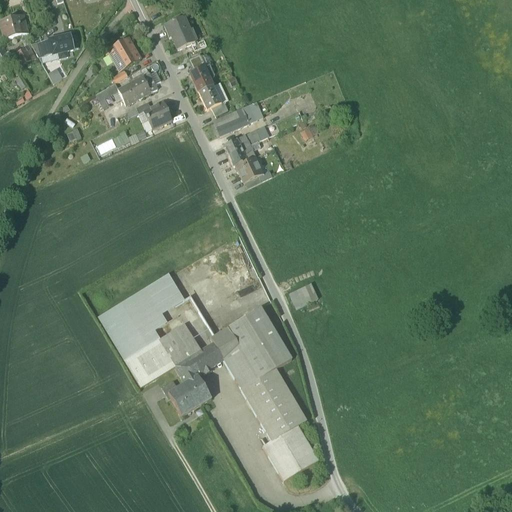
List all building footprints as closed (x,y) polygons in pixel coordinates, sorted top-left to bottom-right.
[(0,23),(0,31),(3,42),(20,37),(26,36),(28,35),(23,17),(0,23)] [(170,37),(177,52),(190,46),(194,45),(183,19),(165,26),(164,27),(168,37),(170,37)] [(29,47),(26,36),(20,37),(24,49),(24,50),(26,54),(31,51),(29,47)] [(58,56),(59,61),(68,59),(66,54),(73,52),(73,51),(69,38),(69,37),(42,44),(45,59),(58,56)] [(69,38),(73,51),(78,50),(75,37),(69,38)] [(108,54),(119,74),(140,62),(132,48),(128,41),(108,54)] [(190,46),(194,54),(207,49),(203,41),(194,45),(190,46)] [(37,45),(40,60),(45,59),(42,44),(37,45)] [(38,60),(40,60),(37,45),(31,46),(38,60)] [(15,56),(22,68),(31,62),(26,54),(24,50),(15,56)] [(36,60),(31,51),(26,54),(31,62),(36,60)] [(45,59),(40,60),(42,65),(59,61),(58,56),(45,59)] [(187,62),(193,75),(204,70),(205,69),(200,59),(199,56),(187,62)] [(205,69),(209,68),(211,67),(206,56),(200,59),(205,69)] [(184,64),(190,76),(193,75),(187,62),(184,64)] [(205,69),(204,70),(210,82),(212,81),(214,78),(209,68),(205,69)] [(142,80),(149,76),(145,69),(131,77),(133,81),(141,77),(142,80)] [(47,76),(53,86),(62,81),(55,70),(47,76)] [(212,88),(210,82),(204,70),(193,75),(190,76),(189,77),(197,95),(198,95),(212,88)] [(156,73),(149,77),(154,87),(161,83),(156,73)] [(111,81),(115,86),(127,80),(127,79),(123,74),(111,81)] [(149,76),(142,80),(130,86),(138,101),(157,92),(154,87),(149,77),(149,76)] [(129,84),(130,86),(142,80),(141,77),(133,81),(129,84)] [(26,89),(19,78),(14,81),(21,92),(26,89)] [(231,89),(237,86),(234,79),(228,82),(231,89)] [(221,106),(223,105),(228,103),(220,85),(212,88),(221,106)] [(117,92),(117,93),(118,92),(115,86),(101,94),(104,100),(117,92)] [(125,108),(138,101),(130,86),(118,92),(117,93),(118,93),(122,102),(125,108)] [(221,106),(212,88),(198,95),(206,113),(211,111),(221,106)] [(122,102),(118,93),(112,96),(117,105),(122,102)] [(95,97),(103,112),(108,109),(104,100),(101,94),(95,97)] [(136,111),(138,116),(143,114),(142,114),(150,111),(148,105),(141,108),(136,111)] [(148,124),(151,132),(171,123),(163,105),(150,111),(142,114),(143,114),(147,124),(148,124)] [(211,111),(214,118),(226,112),(223,105),(221,106),(211,111)] [(255,105),(242,111),(213,123),(214,124),(220,139),(249,127),(249,126),(263,120),(259,111),(258,111),(255,105)] [(127,121),(138,117),(138,116),(136,111),(125,115),(127,121)] [(143,114),(138,116),(138,117),(146,135),(151,132),(148,124),(147,124),(143,114)] [(298,126),(300,130),(301,129),(301,131),(306,129),(305,128),(307,127),(305,123),(298,126)] [(308,130),(312,138),(318,135),(315,127),(308,130)] [(255,133),(260,142),(269,138),(264,129),(255,133)] [(77,130),(72,132),(72,134),(75,141),(76,142),(81,140),(77,130)] [(312,138),(308,130),(300,135),(304,143),(312,139),(312,138)] [(124,146),(129,144),(124,133),(119,136),(120,137),(124,146)] [(138,144),(147,140),(143,133),(135,137),(138,144)] [(255,133),(245,138),(249,147),(257,143),(260,142),(255,133)] [(75,141),(72,134),(66,136),(69,144),(75,141)] [(124,146),(120,137),(112,141),(117,150),(124,146)] [(138,144),(135,137),(128,140),(129,144),(131,147),(138,144)] [(245,138),(236,141),(238,145),(239,144),(242,151),(249,147),(249,148),(249,147),(245,138)] [(228,157),(242,151),(239,144),(238,145),(236,141),(223,148),(228,157)] [(250,150),(252,154),(261,150),(257,143),(249,147),(249,148),(250,150)] [(252,154),(250,150),(243,153),(245,157),(244,157),(246,161),(247,164),(254,160),(255,160),(252,154)] [(243,153),(242,151),(228,157),(232,167),(234,166),(246,161),(244,157),(245,157),(243,153)] [(90,162),(87,155),(80,159),(83,166),(90,162)] [(236,169),(244,186),(245,185),(258,179),(262,177),(254,160),(247,164),(236,169)] [(234,166),(236,169),(247,164),(246,161),(234,166)] [(281,167),(284,173),(292,170),(299,166),(297,162),(290,165),(289,163),(281,167)] [(269,174),(262,177),(258,179),(261,185),(272,179),(269,174)] [(245,185),(248,191),(261,185),(258,179),(245,185)] [(113,345),(123,363),(158,342),(153,333),(165,325),(160,317),(184,302),(168,276),(144,291),(97,319),(113,345)] [(292,295),(300,311),(319,302),(312,286),(292,295)] [(223,363),(240,392),(275,372),(291,363),(260,311),(210,340),(212,345),(223,363)] [(184,327),(158,342),(123,363),(140,390),(174,369),(174,368),(200,353),(184,327)] [(212,345),(204,350),(214,368),(223,363),(212,345)] [(204,350),(200,353),(174,368),(174,369),(184,385),(197,377),(197,378),(214,368),(204,350)] [(240,392),(271,444),(297,429),(305,424),(275,372),(240,392)] [(167,396),(181,419),(211,401),(197,378),(197,377),(184,385),(176,390),(167,395),(167,396)] [(161,390),(165,397),(167,396),(167,395),(176,390),(172,383),(161,390)] [(317,463),(297,429),(271,444),(262,449),(283,484),(317,463)]
